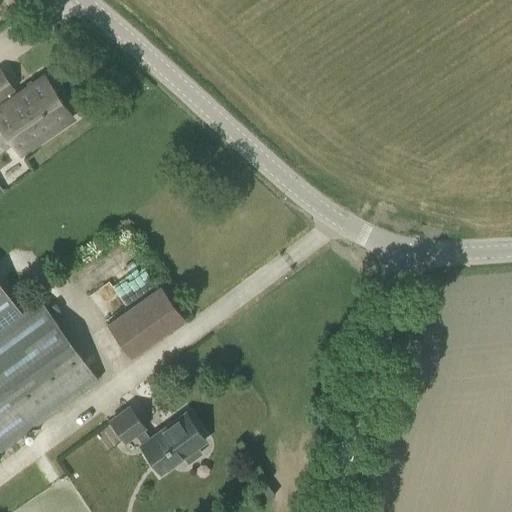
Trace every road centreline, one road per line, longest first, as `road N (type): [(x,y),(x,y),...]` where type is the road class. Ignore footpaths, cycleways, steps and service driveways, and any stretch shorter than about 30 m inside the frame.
road 1 (tertiary): [(404,248),(337,222),(78,0)]
road 2 (tertiary): [(333,511),(404,248)]
